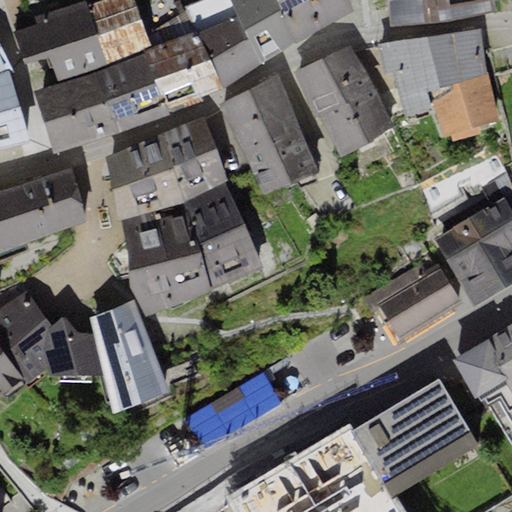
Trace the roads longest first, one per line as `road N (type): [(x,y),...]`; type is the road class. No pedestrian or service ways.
road 1 (tertiary): [(147,511),(511,299)]
road 2 (residential): [(0,171),(153,124),(349,25)]
road 3 (residential): [(349,25),(371,32),(511,22)]
